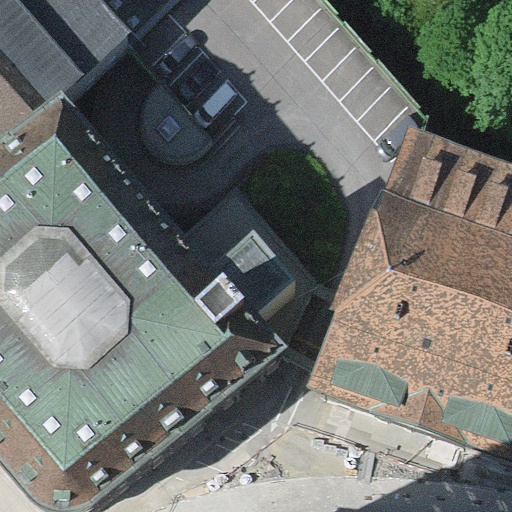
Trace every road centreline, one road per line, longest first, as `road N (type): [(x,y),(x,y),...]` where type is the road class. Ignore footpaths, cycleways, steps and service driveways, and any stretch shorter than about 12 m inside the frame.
road 1 (unknown): [(230,0),(308,131),(341,233),(332,306),(289,408),(230,511)]
road 2 (unclassified): [(406,511),(285,511)]
